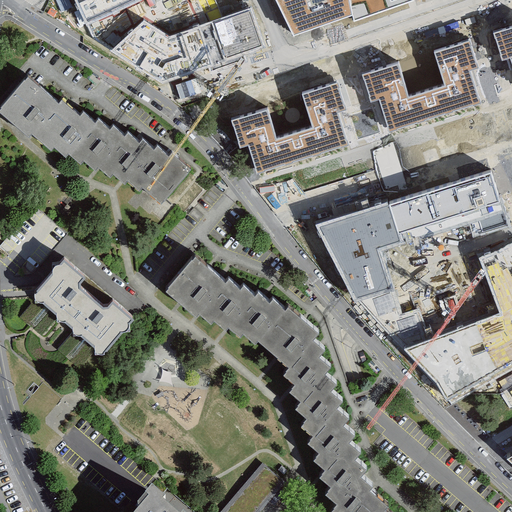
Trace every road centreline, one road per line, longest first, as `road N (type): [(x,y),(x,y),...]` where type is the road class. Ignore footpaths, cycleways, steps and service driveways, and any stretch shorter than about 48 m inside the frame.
road 1 (residential): [(272,226),(198,131),(0,1)]
road 2 (residential): [(511,488),(272,226)]
road 3 (residential): [(272,226),(511,147)]
